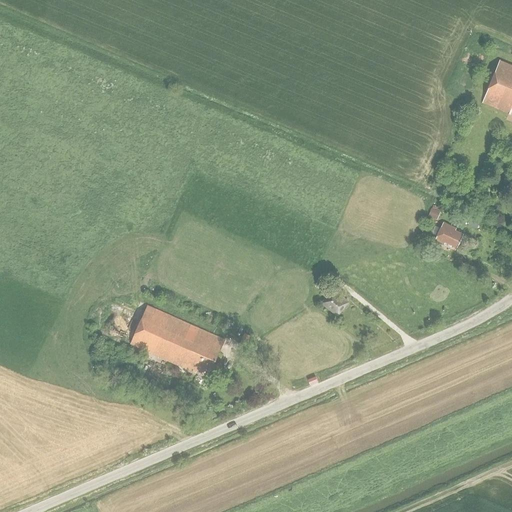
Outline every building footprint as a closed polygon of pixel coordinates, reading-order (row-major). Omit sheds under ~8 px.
[(511,65),(499,61),(482,104),(511,115),(511,65)] [(432,204),(428,216),(437,219),(441,207),(432,204)] [(442,226),(436,241),(458,250),(465,235),(442,226)] [(321,305),(337,319),(349,306),(333,291),(321,305)] [(221,342),(141,305),(125,339),(205,377),(221,342)] [(315,376),(306,379),(308,384),(317,381),(315,376)]
